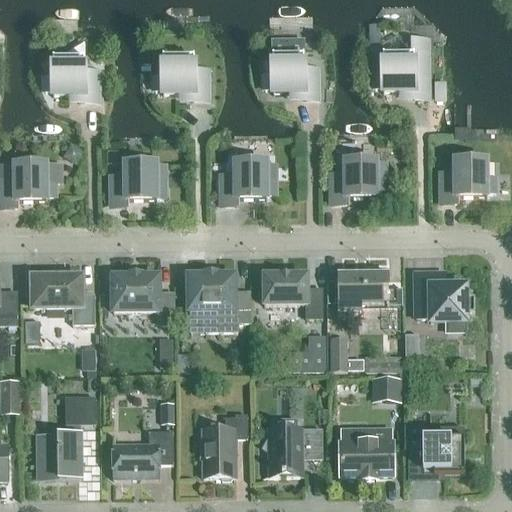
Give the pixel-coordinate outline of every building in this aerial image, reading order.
[(368,28),(368,45),(379,45),(379,27),(372,27),(368,27),(368,28)] [(382,78),(374,78),(374,92),(383,92),(383,97),(384,97),(384,96),(399,96),(413,96),(413,102),(415,102),(426,102),(428,102),(428,73),(414,73),(413,44),(412,44),(412,45),(404,50),(397,39),(380,48),(387,59),(383,59),(382,59),(382,78)] [(272,79),(264,80),(264,93),(272,93),(272,98),(274,98),(274,97),(287,97),(303,97),(303,103),(316,103),(318,103),(317,74),(304,74),(304,59),(303,44),(272,44),(272,60),(272,79)] [(83,105),(98,105),(98,76),(84,76),(84,47),(83,48),(57,63),(54,63),(54,62),(52,62),(53,81),(44,81),(44,95),(53,95),(53,100),(54,100),(54,99),(83,99),(83,105)] [(162,80),(154,80),(154,94),(162,94),(163,99),(164,99),(164,98),(193,98),(193,104),(208,104),(208,75),(194,75),(194,61),(193,61),(163,61),(162,61),(162,80)] [(446,85),(435,85),(435,103),(446,103),(446,85)] [(14,168),(0,168),(0,182),(1,183),(1,212),(16,212),(16,206),(45,205),(45,206),(46,206),(46,201),(54,201),(54,198),(54,187),(59,187),(59,169),(46,169),(46,168),(41,168),(14,156),(14,168)] [(454,178),(441,178),(441,207),(456,207),(456,201),(485,201),(485,202),(486,202),(486,197),(494,197),(494,183),(486,183),(486,163),(454,163),(454,178)] [(344,179),(331,179),(331,208),(346,208),(346,202),(375,202),(375,203),(376,203),(376,198),(384,198),(384,184),(376,184),(376,164),(344,165),(344,179)] [(234,180),(221,180),(221,209),(236,209),(236,203),(265,203),(265,204),(266,204),(266,199),(274,199),(274,169),(266,170),(266,166),(234,166),(234,180)] [(165,200),(164,200),(164,173),(165,173),(165,169),(156,170),(156,167),(124,167),(124,181),(111,181),(111,210),(126,210),(126,204),(155,204),(155,205),(156,205),(156,204),(164,203),(164,204),(165,204),(165,200)] [(369,279),(338,279),(338,284),(338,308),(339,316),(360,316),(360,310),(382,309),(402,309),(402,293),(388,293),(388,279),(385,279),(385,272),(369,273),(369,279)] [(465,290),(444,290),(433,290),(433,278),(415,278),(416,322),(430,322),(430,326),(446,326),(446,336),(466,336),(466,316),(474,316),(474,300),(466,300),(465,290)] [(188,281),(188,315),(205,315),(205,336),(237,336),(237,327),(250,327),(250,300),(234,300),(234,280),(217,280),(217,279),(205,279),(205,280),(188,281)] [(307,293),(307,279),(263,280),(264,309),(306,309),(306,323),(322,323),(321,293),(307,293)] [(174,301),(158,301),(158,281),(141,281),(141,280),(129,280),(129,281),(112,282),(113,316),(161,316),(161,328),(175,328),(174,301)] [(82,282),(32,282),(33,313),(72,312),(72,329),(95,329),(94,299),(82,299),(82,282)] [(0,329),(17,329),(16,296),(0,296),(0,329)] [(418,339),(405,339),(405,363),(418,363),(418,339)] [(325,340),(313,340),(313,356),(325,356),(325,340)] [(330,344),(331,376),(346,376),(346,375),(363,375),(362,364),(346,365),(346,344),(330,344)] [(95,354),(83,354),(84,375),(87,375),(96,374),(95,354)] [(172,357),(160,357),(160,371),(173,371),(172,357)] [(177,359),(177,379),(189,379),(189,358),(177,359)] [(385,361),(385,377),(401,377),(401,361),(385,361)] [(0,419),(20,419),(20,384),(0,384),(0,419)] [(399,385),(375,384),(374,404),(399,405),(399,385)] [(95,429),(95,402),(65,402),(65,429),(95,429)] [(174,407),(161,407),(162,428),(174,428),(174,407)] [(200,455),(200,461),(202,464),(203,482),(220,482),(221,485),(231,485),(232,482),(235,482),(235,443),(247,443),(247,419),(234,419),(234,422),(224,422),(224,434),(202,435),(202,452),(200,455)] [(422,454),(410,454),(410,480),(444,480),(464,479),(464,441),(464,431),(440,431),(440,442),(422,442),(422,454)] [(322,433),(301,434),(301,433),(269,434),(269,441),(262,453),(269,457),(269,481),(301,481),(301,464),(310,464),(309,443),(322,443),(322,433)] [(340,481),(359,481),(359,483),(376,483),(376,480),(393,480),(392,447),(390,447),(390,434),(343,435),(343,448),(340,448),(340,481)] [(148,436),(148,450),(112,451),(112,483),(159,483),(159,469),(173,469),(172,436),(148,436)] [(38,484),(81,484),(80,441),(38,441),(38,484)]
